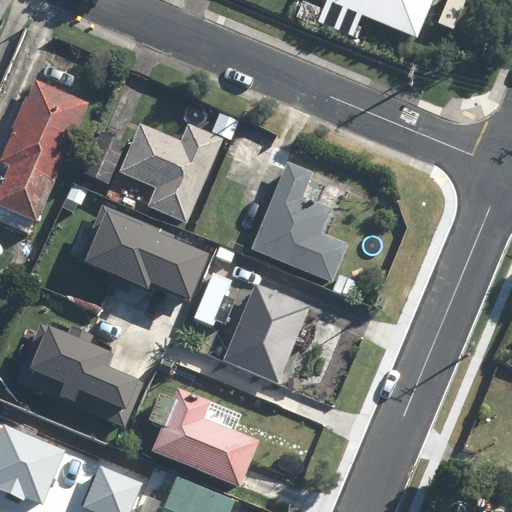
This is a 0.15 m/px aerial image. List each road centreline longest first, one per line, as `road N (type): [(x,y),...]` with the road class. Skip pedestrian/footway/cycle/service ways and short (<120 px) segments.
road 1 (residential): [(109,0),(506,169)]
road 2 (residential): [(364,511),(506,169)]
